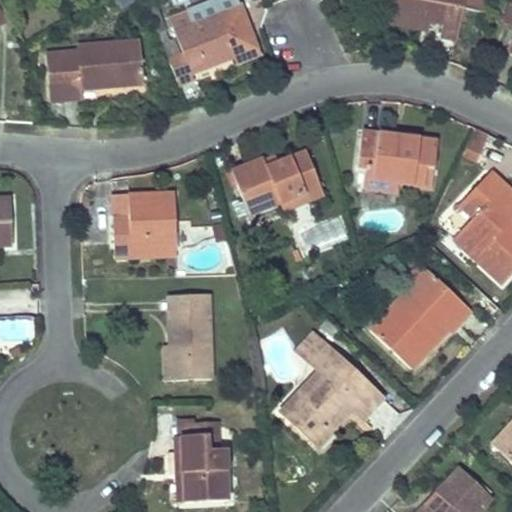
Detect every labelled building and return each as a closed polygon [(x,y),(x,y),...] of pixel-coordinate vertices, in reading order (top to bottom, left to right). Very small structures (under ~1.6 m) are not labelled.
[(113,0),(119,8),(132,0),(113,0)] [(394,0),(392,14),(430,21),(442,24),(439,37),(456,41),(464,0),(394,0)] [(511,0),(502,22),(511,26),(511,41),(508,51),(511,53),(511,0)] [(257,54),(238,6),(190,25),(185,13),(169,20),(174,32),(182,52),(178,53),(173,41),(167,43),(160,46),(177,87),(192,80),(190,75),(235,57),(237,62),(257,54)] [(159,19),(154,7),(146,10),(147,13),(151,22),(159,19)] [(430,21),(392,14),(391,22),(428,30),(430,21)] [(163,32),(159,19),(151,22),(156,35),(160,46),(167,43),(163,32)] [(77,52),(59,54),(62,102),(82,101),(81,90),(142,85),(139,41),(76,47),(77,52)] [(481,162),(489,135),(474,131),(466,158),(481,162)] [(378,142),(379,135),(361,132),(357,164),(367,166),(365,187),(393,192),(394,184),(431,188),(437,143),(400,138),(399,145),(378,142)] [(400,138),(379,135),(378,142),(399,145),(400,138)] [(262,159),(231,171),(237,185),(249,215),(280,203),(319,187),(305,151),(266,167),(262,159)] [(237,185),(231,171),(225,173),(230,187),(237,185)] [(472,218),(459,231),(476,249),(469,256),(500,285),(511,272),(511,234),(504,226),(509,220),(511,217),(511,191),(490,171),(459,205),(472,218)] [(319,187),(280,203),(283,210),(323,195),(319,187)] [(127,226),(112,226),(112,258),(174,257),(172,190),(126,190),(126,193),(127,226)] [(126,193),(111,193),(112,226),(127,226),(126,193)] [(0,245),(10,245),(9,199),(0,199),(0,245)] [(459,231),(451,238),(469,256),(476,249),(459,231)] [(427,268),(370,329),(410,368),(454,322),(456,324),(470,310),(427,268)] [(177,295),(167,296),(168,313),(178,312),(177,295)] [(178,312),(168,313),(169,346),(170,380),(211,379),(208,295),(177,295),(178,312)] [(340,329),(327,317),(320,325),(333,337),(340,329)] [(296,351),(307,361),(325,343),(314,332),(296,351)] [(317,371),(284,406),(296,415),(290,421),(309,438),(323,424),(331,431),(345,417),(340,411),(347,403),(353,408),(363,418),(383,397),(325,343),(307,361),(317,371)] [(170,380),(169,346),(161,347),(162,381),(170,380)] [(340,411),(345,417),(353,408),(347,403),(340,411)] [(284,406),(279,410),(290,421),(296,415),(284,406)] [(511,422),(491,444),(511,463),(511,422)] [(323,424),(309,438),(317,446),(331,431),(323,424)] [(174,436),(174,452),(183,451),(184,482),(185,503),(228,501),(226,449),(217,449),(217,435),(174,436)] [(183,451),(174,452),(172,451),(173,482),(184,482),(183,451)] [(424,506),(418,511),(476,511),(490,498),(460,468),(437,493),(441,498),(451,507),(445,511),(430,511),(429,510),(424,506)] [(441,498),(429,510),(430,511),(445,511),(451,507),(441,498)]
